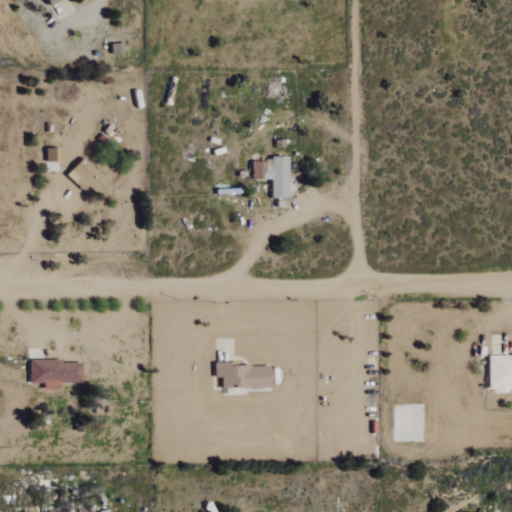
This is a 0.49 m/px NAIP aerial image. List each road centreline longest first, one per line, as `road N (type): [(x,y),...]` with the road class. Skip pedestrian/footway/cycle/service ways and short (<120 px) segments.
road 1 (residential): [(0,291),(511,286)]
road 2 (track): [(353,0),(358,290)]
road 3 (track): [(229,290),(261,219),(358,183)]
road 4 (track): [(16,291),(19,243),(32,207),(58,175)]
